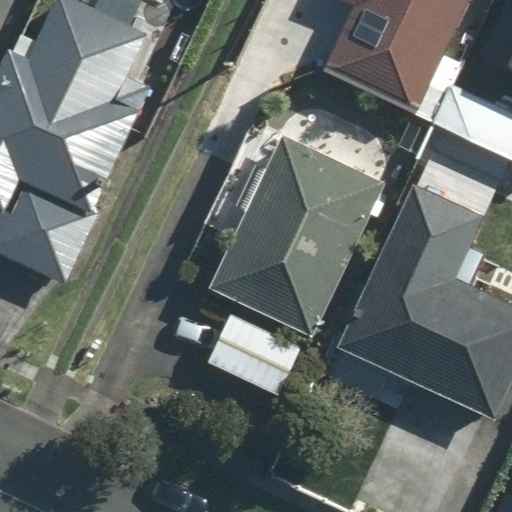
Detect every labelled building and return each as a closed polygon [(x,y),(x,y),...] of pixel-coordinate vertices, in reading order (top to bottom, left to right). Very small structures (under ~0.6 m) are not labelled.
[(0,262),(62,290),(152,90),(122,76),(140,38),(55,0),(45,0),(16,64),(0,56),(0,262)] [(327,0),(341,7),(313,71),(407,123),(474,0),(327,0)] [(511,0),(504,0),(470,73),(511,92),(511,0)] [(397,190),(328,349),(494,433),(511,391),(511,315),(460,292),(473,261),(455,253),(464,231),(496,245),(511,209),(511,121),(437,88),(403,166),(419,174),(410,195),(397,190)] [(254,172),(243,167),(222,217),(232,222),(200,295),(312,344),(382,183),(270,134),(254,172)] [(291,350),(228,321),(205,376),(266,404),(291,350)]
